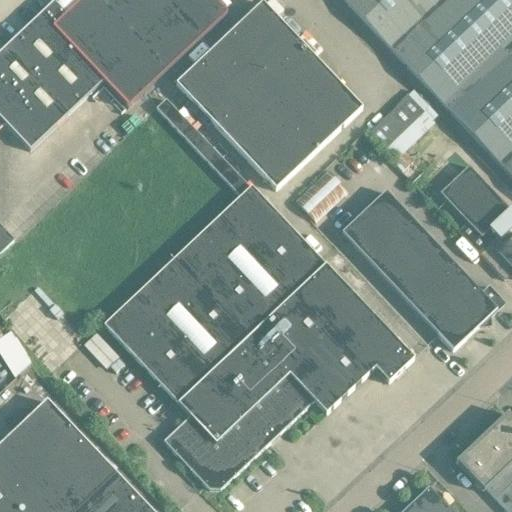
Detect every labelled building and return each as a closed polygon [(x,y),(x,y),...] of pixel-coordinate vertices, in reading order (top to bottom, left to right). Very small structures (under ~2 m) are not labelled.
[(156,111),(166,101),(151,86),(226,16),(211,0),(83,0),(66,17),(53,3),(0,53),(0,120),(30,152),(103,83),(128,109),(142,96),(156,111)] [(511,0),(342,0),(421,84),(445,109),(511,180),(511,0)] [(253,191),(262,200),(273,190),(275,192),(362,110),(262,4),(175,86),(264,180),(253,191)] [(437,118),(413,92),(368,135),(384,152),(385,151),(393,160),(391,162),(401,173),(413,163),(404,154),(433,125),(431,123),(437,118)] [(262,200),(253,191),(251,188),(249,190),(166,101),(156,111),(239,199),(103,328),(189,419),(163,444),(208,492),(219,492),(313,404),(326,416),(374,370),(388,385),(413,361),(262,200)] [(506,250),(499,243),(488,231),(509,211),(468,168),(440,195),(467,224),(458,233),(478,254),(489,266),(506,250)] [(345,192),(326,173),(295,204),(314,223),(345,192)] [(488,288),(481,295),(385,194),(342,235),(452,352),(504,304),(488,288)] [(511,244),(506,250),(489,266),(499,277),(509,267),(511,269),(511,244)] [(82,347),(105,372),(118,360),(94,335),(82,347)] [(148,511),(115,476),(46,403),(0,446),(0,473),(14,488),(0,501),(0,511),(148,511)] [(507,415),(490,432),(511,455),(511,420),(509,417),(507,415)] [(511,465),(511,455),(490,432),(473,448),(500,477),(509,469),(511,465)] [(500,477),(473,448),(455,465),(457,466),(483,494),(485,491),(500,477)] [(500,477),(485,491),(495,501),(511,485),(511,472),(509,469),(500,477)] [(511,485),(495,501),(505,511),(511,504),(511,485)] [(449,511),(428,489),(404,511),(449,511)]
